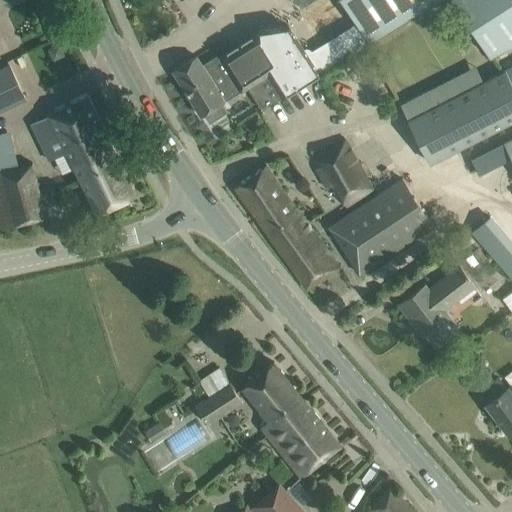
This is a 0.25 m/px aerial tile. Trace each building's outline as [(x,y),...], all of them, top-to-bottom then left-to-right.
[(344,0),(370,40),(432,0),(344,0)] [(511,0),(463,0),(493,57),(511,46),(511,0)] [(288,26),(260,30),(202,66),(196,56),(173,71),(201,116),(204,114),(209,123),(227,111),(222,103),(243,90),(257,113),(319,73),(288,26)] [(432,87),(399,103),(430,164),(511,122),(511,65),(440,102),(432,87)] [(0,70),(0,110),(25,99),(9,66),(0,70)] [(49,115),(31,124),(49,160),(67,152),(97,213),(135,196),(87,97),(49,115)] [(0,229),(47,217),(32,163),(21,166),(11,131),(0,134),(0,229)] [(511,136),(502,142),(511,161),(511,136)] [(355,161),(358,159),(352,148),(353,148),(346,137),(313,158),(344,206),(372,188),(355,161)] [(234,187),(307,288),(338,266),(265,165),(234,187)] [(329,226),(360,271),(433,221),(402,176),(329,226)] [(511,243),(489,219),(474,233),(511,273),(511,243)] [(477,248),(471,253),(478,262),(484,257),(477,248)] [(398,305),(417,330),(418,329),(417,328),(419,326),(435,347),(458,329),(445,312),(475,289),(458,266),(428,289),(424,285),(398,305)] [(511,290),(502,298),(511,312),(511,290)] [(243,387),(255,402),(309,470),(340,445),(274,362),(243,387)] [(498,377),(478,392),(487,404),(510,434),(511,432),(511,386),(508,389),(507,388),(498,377)] [(195,406),(208,425),(242,401),(229,382),(195,406)] [(304,511),(279,483),(252,507),(253,509),(251,511),(304,511)] [(415,511),(390,487),(369,509),(370,509),(367,511),(415,511)]
